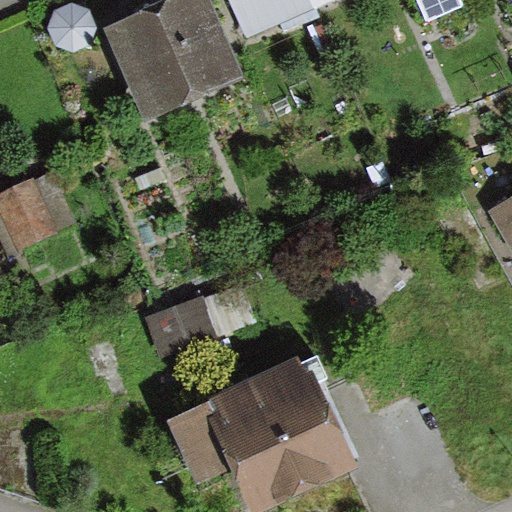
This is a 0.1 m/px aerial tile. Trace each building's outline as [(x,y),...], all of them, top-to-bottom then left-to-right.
[(196,0),(178,0),(110,30),(148,118),(232,81),(196,0)] [(232,0),(249,37),(332,0),(232,0)] [(26,183),(0,194),(0,217),(12,245),(47,230),(26,183)] [(511,255),(511,197),(487,211),(510,256),(511,255)] [(357,277),(376,298),(406,272),(387,250),(357,277)] [(193,298),(149,317),(165,354),(209,335),(193,298)] [(236,460),(254,504),(353,462),(308,357),(167,416),(194,478),(236,460)] [(417,399),(371,419),(398,483),(445,463),(417,399)]
